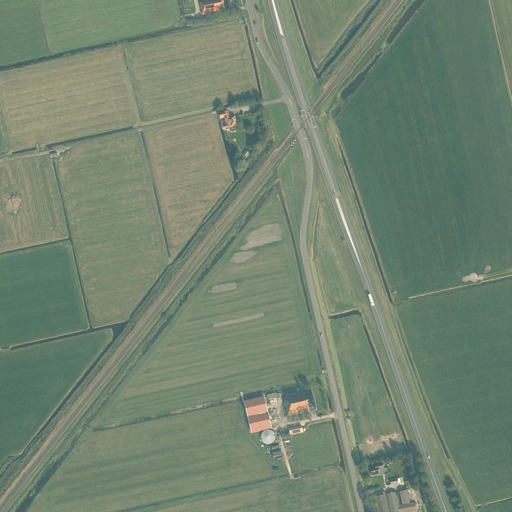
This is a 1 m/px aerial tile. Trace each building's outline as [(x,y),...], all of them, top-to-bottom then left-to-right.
[(214,0),(213,0),(210,0),(199,2),(202,15),(225,10),(222,0),(214,0)] [(228,111),(223,112),(223,113),(219,114),(220,119),(224,118),(225,121),(221,122),(222,128),(226,127),(226,128),(237,125),(235,116),(229,117),(228,111)] [(249,154),(246,151),(243,155),(248,159),(251,156),(249,154)] [(316,410),(312,392),(283,399),(284,403),(283,404),(287,417),(316,410)] [(270,404),(277,402),(275,394),(268,395),(270,404)] [(271,429),(264,397),(244,402),(252,433),(271,429)] [(261,436),(261,437),(261,438),(261,439),(261,440),(262,441),(262,442),(263,442),(264,443),(265,444),(266,444),(267,444),(268,445),(269,445),(269,444),(270,444),(271,444),(272,443),(273,443),(273,442),(274,442),(274,441),(275,441),(275,440),(275,439),(276,438),(276,437),(276,436),(275,435),(275,434),(274,433),(274,432),(273,431),(272,431),(272,430),(271,430),(270,430),(269,430),(268,430),(267,430),(266,430),(265,430),(264,431),(263,432),(262,432),(262,433),(262,434),(261,434),(261,435),(261,436)] [(379,470),(384,469),(382,464),(374,465),(375,468),(370,469),(371,476),(379,474),(379,470)] [(402,505),(410,503),(407,490),(399,492),(402,505)] [(389,511),(385,495),(385,492),(381,493),(381,495),(374,497),(376,511),(408,511),(416,510),(414,502),(395,506),(393,493),(387,494),(390,511),(389,511)]
